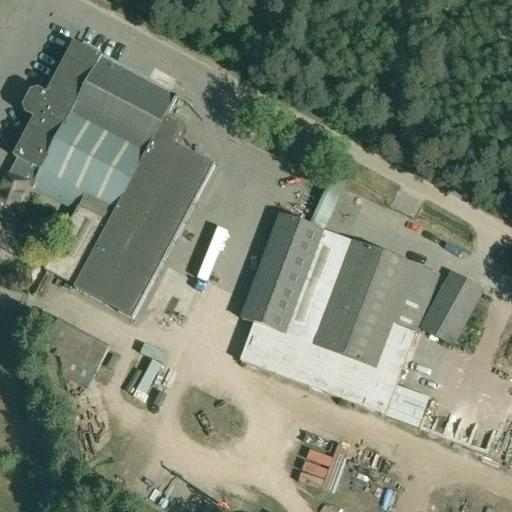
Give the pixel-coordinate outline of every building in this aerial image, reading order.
[(20,160),(10,179),(27,186),(34,188),(78,211),(46,271),(77,288),(75,290),(134,321),(216,166),(176,146),(186,128),(168,119),(179,97),(104,57),(103,58),(75,43),(48,94),(35,87),(22,113),(35,119),(14,157),(20,160)] [(0,217),(14,223),(27,186),(10,179),(8,178),(1,198),(0,197),(0,217)] [(386,417),(400,380),(428,307),(439,275),(354,244),(353,245),(323,234),(323,233),(281,217),(242,321),(254,326),(241,363),(386,417)] [(423,331),(451,347),(482,291),(453,275),(423,331)] [(56,358),(113,381),(126,350),(69,326),(56,358)] [(158,359),(146,393),(159,398),(174,353),(151,346),(148,356),(158,359)] [(330,495),(334,484),(343,487),(347,474),(341,472),(345,459),(316,450),(305,487),(330,495)]
